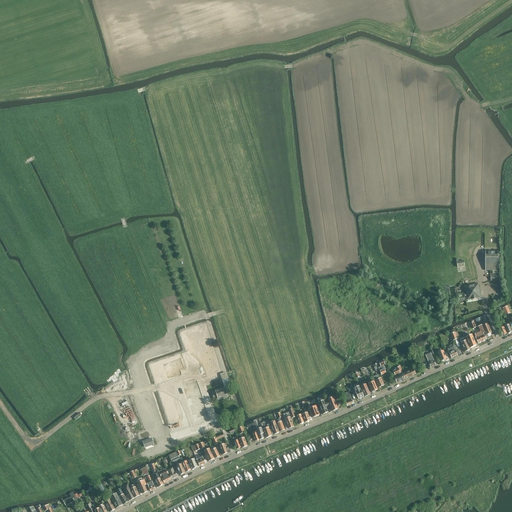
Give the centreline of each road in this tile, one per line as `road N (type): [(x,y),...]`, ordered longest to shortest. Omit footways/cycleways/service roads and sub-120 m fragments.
road 1 (track): [(0,113),(292,66),(360,42),(450,74),(474,105),(511,94)]
road 2 (track): [(0,93),(112,80),(154,59),(288,39),(357,16),(437,43),(501,0)]
road 3 (residential): [(121,511),(511,338)]
road 4 (track): [(172,327),(350,257),(320,56)]
road 5 (track): [(172,327),(80,103)]
road 6 (track): [(474,251),(411,273),(390,272),(370,247),(384,221),(426,217),(431,264)]
road 7 (track): [(0,403),(36,441),(93,397)]
